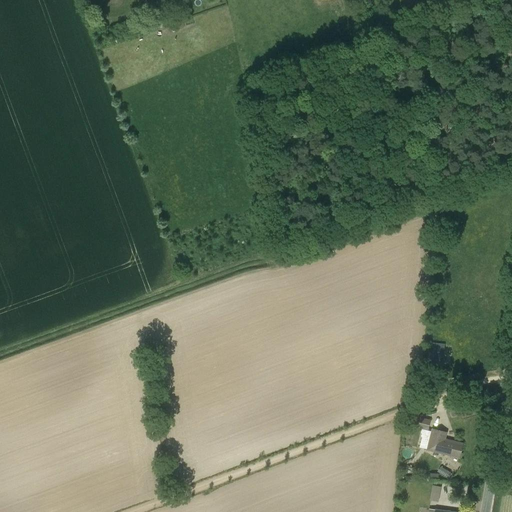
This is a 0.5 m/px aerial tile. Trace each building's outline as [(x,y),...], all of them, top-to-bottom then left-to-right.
[(444,344),(438,344),(438,351),(428,350),(427,363),(442,365),(444,344)] [(414,427),(428,430),(430,422),(416,418),(414,427)] [(463,444),(443,439),(445,433),(432,430),(427,451),(460,459),(463,444)] [(438,471),(448,477),(451,472),(441,466),(438,471)] [(438,502),(441,487),(433,485),(430,500),(438,502)]
